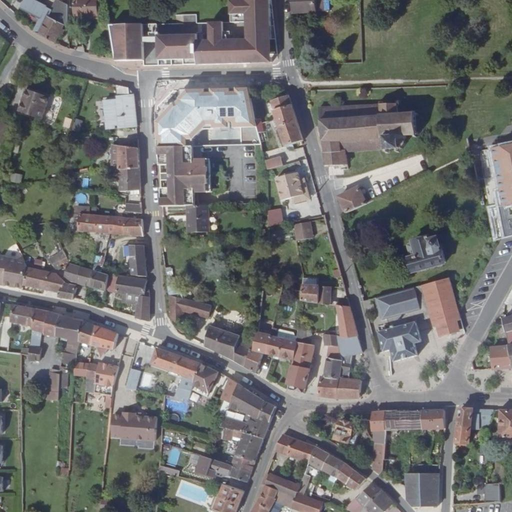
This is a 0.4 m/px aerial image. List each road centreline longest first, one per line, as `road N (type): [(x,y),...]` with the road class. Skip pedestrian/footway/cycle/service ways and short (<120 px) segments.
road 1 (residential): [(383,403),(289,73)]
road 2 (residential): [(147,80),(161,338)]
road 3 (residential): [(0,293),(161,338)]
road 4 (residential): [(0,18),(53,57),(147,80)]
road 5 (residential): [(280,418),(341,453),(411,511)]
road 6 (residential): [(289,73),(147,80)]
road 7 (residential): [(161,338),(284,404)]
road 8 (residential): [(452,395),(511,272)]
